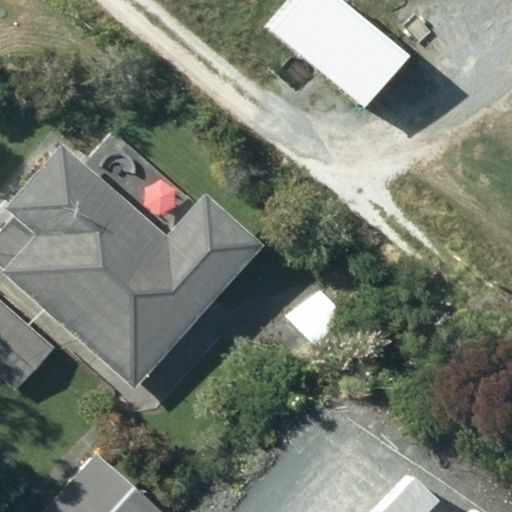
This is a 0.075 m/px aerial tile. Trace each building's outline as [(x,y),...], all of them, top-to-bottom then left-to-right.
[(511,59),(511,24),(440,38),(446,71),(511,59)] [(14,215),(0,230),(0,267),(133,386),(261,243),(204,192),(164,237),(59,143),(4,205),(14,215)] [(317,287),(286,318),(315,346),(345,316),(317,287)] [(49,348),(0,303),(0,375),(14,388),(49,348)] [(160,511),(97,454),(43,511),(160,511)]
